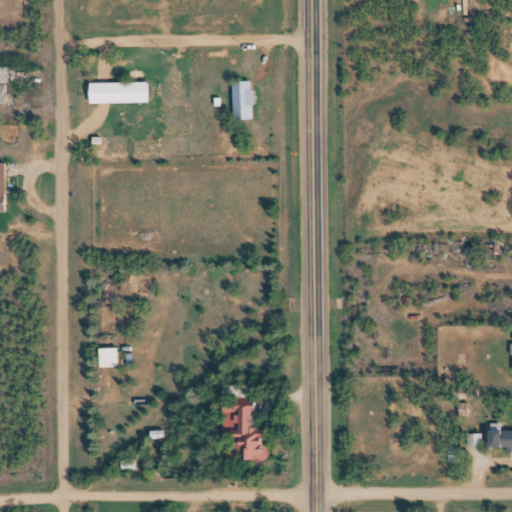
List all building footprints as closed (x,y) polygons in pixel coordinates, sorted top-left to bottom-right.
[(0,62),(0,100),(15,100),(14,62),(0,62)] [(236,76),(237,116),(256,115),(256,76),(236,76)] [(94,79),(94,101),(154,100),(154,79),(94,79)] [(0,159),(0,209),(11,209),(10,159),(0,159)] [(104,344),(105,364),(125,363),(125,344),(104,344)] [(96,367),(115,367),(115,347),(96,347),(96,367)] [(228,397),(228,458),(277,458),(277,397),(228,397)] [(511,427),(492,427),(492,442),(510,442),(510,449),(511,449),(511,427)]
